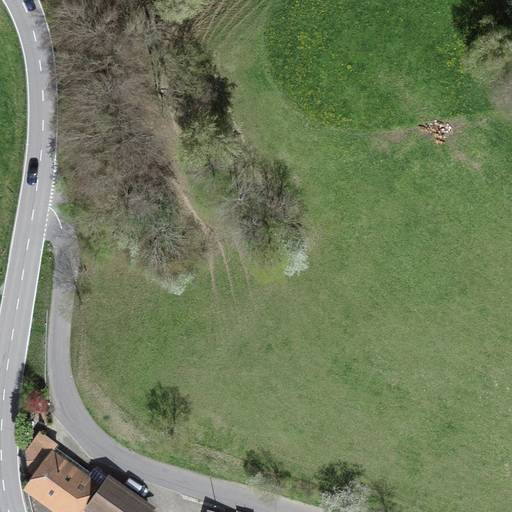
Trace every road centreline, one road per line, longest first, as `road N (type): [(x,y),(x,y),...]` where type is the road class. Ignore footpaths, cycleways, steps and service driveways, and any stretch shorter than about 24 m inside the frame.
road 1 (unclassified): [(35,203),(55,212),(63,234),(59,368),(85,431),(115,457),(292,511)]
road 2 (secondary): [(9,511),(1,447),(5,371),(35,203)]
road 3 (secondary): [(35,203),(44,103),(21,0)]
